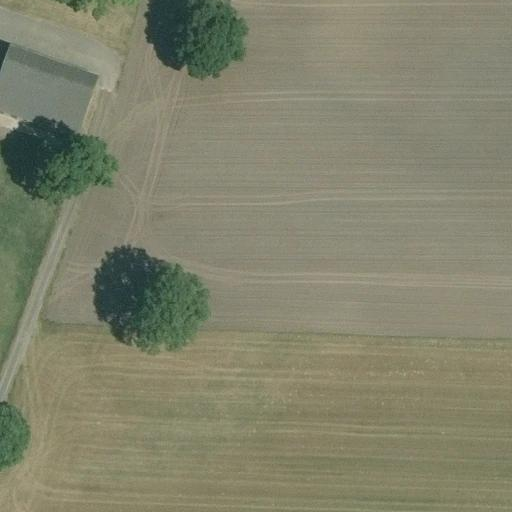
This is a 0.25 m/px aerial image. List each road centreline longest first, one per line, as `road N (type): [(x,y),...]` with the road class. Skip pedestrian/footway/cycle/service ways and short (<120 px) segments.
road 1 (track): [(86,152),(0,391)]
road 2 (unclassified): [(86,152),(118,58),(0,15)]
